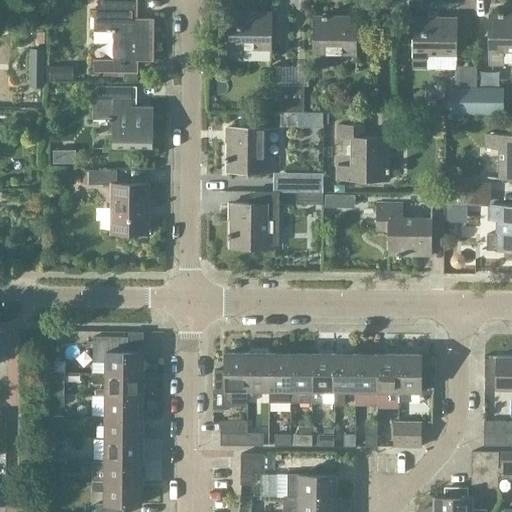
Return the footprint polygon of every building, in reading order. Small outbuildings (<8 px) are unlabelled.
[(97,0),(97,9),(93,9),(93,31),(113,31),(113,60),(93,59),(93,72),(137,73),(137,61),(153,61),(153,18),(132,18),(131,0),(97,0)] [(271,63),(272,11),(228,11),(227,63),(241,63),(241,48),(270,49),(270,63),(271,63)] [(511,12),(503,13),(503,12),(499,12),(499,13),(490,13),(489,64),(503,65),(503,50),(511,50),(511,12)] [(356,68),(357,16),(327,16),(327,15),(322,15),(322,16),(313,16),(312,67),(326,67),(326,53),(355,54),(355,68),(356,68)] [(456,69),(457,17),(412,16),(412,69),(426,69),(426,54),(455,55),(455,69),(456,69)] [(152,148),(152,106),(130,106),(130,87),(136,87),(136,86),(96,86),(96,98),(92,98),(92,119),(112,119),(112,148),(152,148)] [(291,112),(291,86),(280,86),(280,112),(291,112)] [(291,86),(291,112),(303,112),(303,86),(291,86)] [(476,113),(476,87),(450,87),(450,113),(476,113)] [(476,87),(476,113),(502,114),(503,87),(476,87)] [(389,171),(389,167),(388,167),(388,136),(363,136),(363,124),(336,124),(336,137),(350,137),(350,166),(336,166),(336,180),(387,181),(387,171),(389,171)] [(278,129),(278,127),(226,127),(226,157),(225,157),(225,162),(226,162),(226,171),(278,172),(278,157),(263,157),(264,128),(278,129)] [(511,133),(485,133),(485,147),(499,147),(499,176),(484,176),(484,177),(511,177),(511,133)] [(87,170),(87,184),(111,184),(111,233),(147,233),(147,217),(148,217),(148,216),(147,216),(147,184),(116,183),(116,170),(87,170)] [(296,192),(322,192),(322,180),(296,180),(296,192)] [(490,183),(470,182),(470,181),(444,181),(444,193),(470,193),(489,193),(490,183)] [(322,192),(296,192),(296,203),(322,203),(322,192)] [(489,193),(470,193),(444,193),(444,204),(470,204),(470,206),(488,206),(488,219),(496,219),(496,248),(481,248),(481,249),(511,249),(511,205),(489,205),(489,193)] [(281,205),(281,203),(230,203),(229,233),(228,233),(228,238),(229,238),(229,247),(281,248),(281,246),(278,246),(278,204),(281,205)] [(431,255),(432,204),(430,204),(430,218),(402,217),(402,203),(375,203),(375,230),(387,230),(387,254),(396,254),(396,256),(401,256),(401,255),(431,255)] [(142,350),(128,350),(128,337),(92,337),(92,362),(105,363),(105,373),(142,373),(142,350)] [(247,401),(248,352),(225,352),(224,369),(214,369),(214,388),(224,388),(224,389),(225,389),(225,397),(230,403),(246,403),(246,401),(247,401)] [(269,389),(269,352),(248,352),(247,401),(257,401),(257,389),(269,389)] [(269,389),(268,402),(290,403),(290,389),(291,352),(269,352),(269,389)] [(311,403),(311,402),(312,353),(291,352),(290,389),(290,403),(311,403)] [(312,390),(311,402),(321,402),(333,403),(333,390),(334,353),(312,353),(312,390)] [(355,390),(355,353),(334,353),(333,390),(333,403),(333,405),(343,405),(344,390),(355,390)] [(377,390),(377,353),(355,353),(355,390),(377,390)] [(398,391),(398,354),(377,353),(377,390),(377,400),(387,400),(387,390),(398,391)] [(421,368),(421,354),(398,354),(398,391),(421,391),(421,387),(430,388),(431,368),(421,368)] [(511,388),(511,355),(496,355),(496,388),(511,388)] [(63,372),(52,372),(52,384),(63,384),(63,372)] [(142,373),(105,373),(92,373),(92,383),(105,383),(105,394),(141,394),(142,373)] [(63,394),(52,394),(51,394),(51,405),(63,405),(63,394)] [(141,416),(141,394),(105,394),(105,416),(141,416)] [(51,416),(51,427),(63,427),(63,416),(51,416)] [(141,438),(141,416),(105,416),(105,437),(141,438)] [(220,432),(247,432),(247,420),(220,420),(220,432)] [(483,432),(511,432),(511,420),(483,420),(483,432)] [(394,433),(420,433),(420,422),(394,421),(394,433)] [(311,445),(311,434),(311,425),(298,424),(298,434),(290,434),(289,445),(311,445)] [(316,434),(316,445),(333,445),(333,429),(327,429),(327,434),(316,434)] [(355,434),(344,434),(339,434),(339,429),(333,429),(333,445),(354,445),(355,434)] [(262,432),(247,432),(220,432),(219,444),(262,445),(270,445),(270,432),(262,432)] [(511,444),(511,432),(483,432),(483,445),(511,444)] [(420,446),(420,433),(394,433),(393,446),(420,446)] [(274,445),(289,445),(290,434),(274,434),(274,445)] [(365,445),(376,445),(376,434),(365,434),(365,445)] [(51,437),(51,448),(63,449),(63,437),(51,437)] [(141,459),(141,438),(105,437),(104,459),(141,459)] [(498,451),(483,451),(470,451),(470,463),(498,463),(498,451)] [(500,475),(503,475),(511,475),(511,451),(500,451),(500,475)] [(251,484),(251,474),(264,474),(264,454),(240,454),(240,473),(240,484),(251,484)] [(51,470),(52,470),(62,470),(62,459),(51,459),(51,470)] [(92,459),(91,480),(104,481),(141,481),(141,459),(104,459),(92,459)] [(497,475),(498,463),(470,463),(470,475),(497,475)] [(335,473),(298,473),(287,473),(287,495),(287,496),(335,496),(335,473)] [(497,487),(497,475),(470,475),(470,487),(497,487)] [(141,481),(104,481),(91,480),(91,491),(104,491),(104,503),(96,503),(95,511),(122,511),(122,504),(141,504),(141,481)] [(471,496),(467,496),(467,487),(447,486),(447,496),(434,496),(434,511),(485,511),(486,509),(471,509),(471,496)] [(240,495),(240,506),(251,506),(251,496),(240,495)] [(287,496),(287,495),(285,495),(284,511),(334,511),(335,496),(287,496)]
